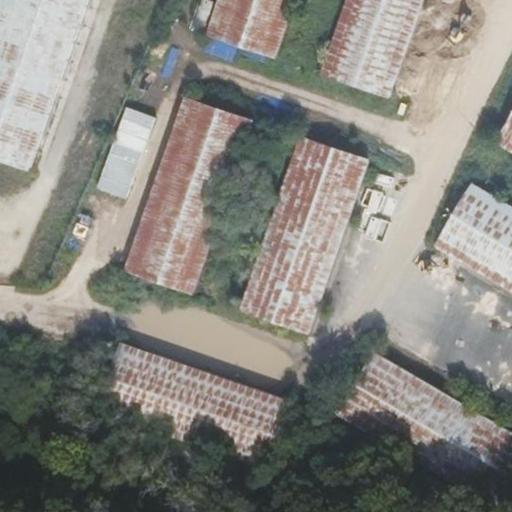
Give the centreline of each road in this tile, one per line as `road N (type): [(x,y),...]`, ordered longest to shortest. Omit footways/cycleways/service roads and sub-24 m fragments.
road 1 (unclassified): [(0,318),(90,316),(215,344),(324,385)]
road 2 (unclassified): [(167,59),(450,144)]
